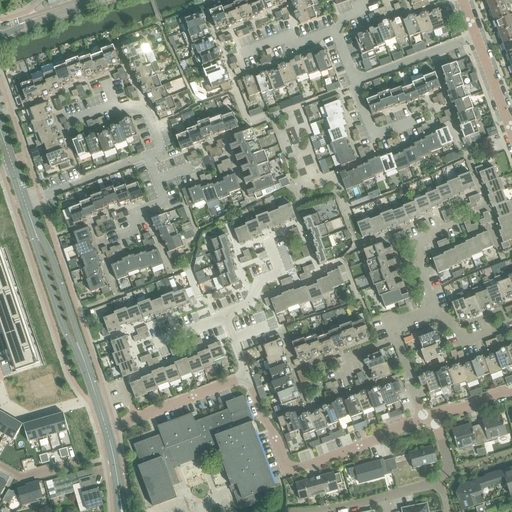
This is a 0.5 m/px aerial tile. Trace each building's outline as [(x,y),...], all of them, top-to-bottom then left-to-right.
[(241,0),(233,3),(234,5),(240,20),(240,19),(242,19),(242,20),(243,20),(246,19),(246,18),(246,17),(247,17),(247,18),(248,17),(248,16),(250,16),(251,15),(246,0),(245,0),(241,0)] [(245,0),(246,0),(251,15),(250,16),(251,18),(252,18),(252,19),(253,18),(252,16),(254,16),(254,17),(255,17),(258,16),(259,15),(258,14),(259,14),(259,15),(261,14),(260,13),(264,12),(263,10),(258,0),(245,0)] [(258,0),(263,10),(266,9),(266,10),(267,9),(268,8),(268,9),(269,10),(272,9),(272,7),(274,6),(275,8),(275,7),(276,6),(275,4),(274,5),(271,0),(258,0)] [(314,7),(311,0),(291,0),(292,1),(291,1),(291,2),(293,1),(293,3),(292,3),(292,4),(292,7),(294,8),(295,7),(295,8),(295,10),(296,9),(296,11),(297,12),(312,7),(314,7)] [(409,0),(410,2),(411,3),(412,3),(413,4),(411,5),(411,6),(412,5),(414,11),(429,5),(427,0),(409,0)] [(489,5),(490,10),(491,10),(505,5),(511,2),(511,0),(506,0),(503,1),(502,0),(484,0),(486,6),(489,5)] [(405,3),(399,5),(400,9),(401,11),(407,9),(405,3)] [(234,5),(223,9),(222,9),(228,24),(226,24),(227,26),(228,26),(228,27),(229,27),(228,26),(230,25),(231,26),(232,26),(235,25),(235,24),(235,23),(236,23),(236,24),(237,23),(240,22),(241,22),(240,19),(240,20),(234,5)] [(493,16),(495,22),(509,17),(505,5),(491,10),(490,10),(488,11),(490,17),(493,16)] [(225,25),(226,24),(228,24),(222,9),(223,9),(222,7),(210,12),(215,27),(214,27),(215,28),(216,28),(216,30),(217,30),(216,28),(218,27),(218,28),(220,29),(222,28),(223,26),(223,25),(224,26),(225,25)] [(317,19),(312,7),(297,12),(296,11),(294,12),(295,13),(294,13),(294,14),(296,13),(296,15),(295,17),(296,19),(297,20),(298,20),(298,22),(299,22),(300,25),(317,19)] [(281,10),(281,11),(283,15),(283,16),(287,14),(289,14),(287,8),(281,10)] [(430,14),(428,15),(427,15),(433,31),(435,38),(448,33),(446,28),(446,27),(443,19),(448,17),(445,8),(439,10),(438,9),(439,11),(437,12),(437,11),(435,10),(432,11),(432,13),(431,14),(431,13),(430,13),(430,14)] [(179,20),(184,32),(189,30),(189,31),(204,25),(206,25),(205,21),(205,20),(204,20),(204,19),(205,19),(205,17),(204,15),(203,14),(202,15),(202,13),(203,12),(201,12),(200,12),(200,13),(194,15),(185,18),(184,18),(179,20)] [(418,17),(416,18),(415,18),(421,34),(420,34),(421,35),(433,31),(427,15),(428,15),(428,13),(427,14),(426,12),(425,12),(426,14),(424,15),(424,14),(423,13),(420,14),(420,15),(420,16),(419,16),(418,16),(418,17)] [(376,19),(375,18),(374,13),(373,13),(368,15),(370,21),(376,19)] [(405,20),(403,21),(408,36),(409,38),(420,34),(421,34),(415,18),(416,18),(415,16),(414,16),(414,15),(413,15),(414,17),(412,17),(410,16),(408,17),(407,19),(408,19),(407,20),(407,19),(405,19),(405,20)] [(497,28),(499,33),(511,28),(511,15),(509,17),(495,22),(492,22),(495,29),(497,28)] [(393,23),(391,24),(390,24),(395,39),(396,40),(408,36),(403,21),(403,19),(402,20),(401,18),(400,18),(401,20),(399,21),(399,20),(398,19),(395,20),(394,22),(395,22),(394,23),(394,22),(392,22),(393,23)] [(377,27),(378,28),(379,28),(384,43),(385,43),(395,39),(390,24),(391,24),(390,22),(389,22),(389,20),(388,21),(389,22),(387,23),(387,22),(385,22),(383,22),(382,24),(382,25),(382,24),(380,25),(377,27)] [(193,43),(194,43),(194,42),(209,37),(208,35),(209,34),(209,33),(209,30),(207,30),(206,30),(206,29),(207,29),(206,28),(205,28),(204,25),(189,31),(189,30),(184,32),(182,33),(187,46),(192,44),(193,43)] [(366,34),(367,34),(373,49),(385,44),(385,43),(384,43),(379,28),(378,28),(375,30),(375,29),(374,29),(374,30),(373,30),(373,29),(371,29),(369,29),(368,31),(369,32),(367,32),(366,31),(366,32),(365,32),(366,34)] [(503,44),(511,41),(511,28),(499,33),(497,34),(499,40),(501,39),(503,44)] [(230,34),(225,37),(224,37),(226,41),(226,43),(232,40),(230,34)] [(374,50),(373,49),(367,34),(364,35),(364,34),(362,35),(363,36),(362,36),(362,35),(360,34),(358,35),(357,37),(358,38),(356,38),(355,36),(355,38),(354,39),(355,40),(356,40),(361,55),(361,56),(363,61),(369,59),(367,53),(374,50)] [(198,54),(199,54),(199,53),(214,47),(214,45),(214,44),(214,43),(213,44),(213,43),(214,42),(214,41),(213,39),(212,38),(211,38),(210,37),(212,36),(212,35),(209,37),(194,42),(194,43),(197,49),(191,51),(193,57),(197,55),(198,54)] [(127,60),(129,60),(144,54),(151,52),(148,45),(147,45),(145,39),(140,41),(139,43),(131,45),(129,40),(120,43),(122,49),(121,49),(123,49),(124,51),(123,51),(122,52),(123,55),(125,55),(126,56),(125,56),(125,57),(126,57),(127,60)] [(506,50),(507,55),(508,55),(511,53),(511,41),(504,44),(503,44),(501,45),(503,51),(506,50)] [(101,49),(102,52),(107,66),(110,65),(110,66),(112,66),(112,65),(113,65),(114,66),(116,65),(117,64),(117,63),(118,62),(119,64),(120,64),(119,62),(120,62),(120,60),(119,61),(113,45),(101,49)] [(199,53),(199,54),(203,65),(219,60),(220,59),(219,56),(220,55),(220,54),(219,54),(220,52),(219,50),(218,49),(217,49),(216,48),(218,47),(218,46),(217,47),(217,46),(214,47),(199,53)] [(318,56),(316,56),(315,57),(320,71),(320,72),(320,74),(328,71),(330,77),(336,74),(334,70),(333,69),(327,54),(328,54),(327,52),(326,50),(325,51),(326,53),(324,53),(324,52),(322,52),(320,53),(319,54),(320,55),(319,55),(319,54),(317,55),(318,56)] [(134,72),(136,72),(135,71),(150,66),(156,63),(152,51),(151,52),(144,54),(129,60),(130,62),(129,63),(130,64),(131,64),(130,64),(129,66),(130,68),(132,69),(133,71),(131,71),(131,72),(133,71),(134,72)] [(102,52),(91,56),(90,56),(96,71),(95,72),(96,73),(97,75),(97,73),(98,73),(99,73),(100,74),(103,73),(104,72),(103,71),(104,71),(105,71),(105,70),(108,69),(107,66),(102,52)] [(305,58),(304,59),(303,59),(302,59),(308,74),(307,74),(308,76),(320,72),(320,71),(315,57),(316,56),(315,54),(314,55),(314,53),(313,53),(314,55),(312,56),(311,54),(310,54),(307,55),(307,56),(307,57),(306,57),(305,57),(305,58)] [(90,55),(79,59),(84,74),(85,78),(86,77),(85,75),(87,75),(87,76),(89,76),(91,76),(92,74),(91,73),(92,73),(92,74),(94,73),(93,72),(95,72),(96,71),(90,56),(91,56),(90,55)] [(289,62),(290,63),(296,78),(307,74),(308,74),(302,59),(303,59),(304,59),(303,57),(302,57),(301,55),(300,56),(301,57),(299,58),(299,57),(297,57),(295,57),(295,59),(295,60),(294,60),(294,59),(292,60),(293,61),(289,62)] [(66,61),(66,63),(72,78),(73,78),(75,77),(76,78),(77,77),(77,76),(78,77),(79,78),(82,77),(82,75),(82,74),(84,74),(79,59),(78,57),(66,61)] [(229,59),(231,64),(231,65),(235,63),(237,63),(235,57),(229,59)] [(206,78),(207,77),(223,71),(222,68),(223,68),(222,67),(221,67),(221,66),(222,66),(223,65),(222,62),(220,61),(219,61),(219,60),(203,65),(201,66),(206,78)] [(444,76),(445,80),(459,75),(460,75),(456,63),(446,66),(444,61),(437,63),(439,69),(441,69),(444,75),(443,75),(443,76),(444,76)] [(54,68),(55,69),(61,84),(62,84),(63,83),(64,84),(65,84),(65,83),(66,84),(67,84),(70,83),(70,82),(70,81),(72,80),(73,82),(73,80),(74,80),(73,78),(72,78),(66,63),(54,68)] [(139,84),(141,83),(156,77),(158,76),(161,75),(156,63),(150,66),(135,71),(136,72),(136,74),(136,75),(137,75),(137,76),(136,76),(136,77),(136,80),(138,80),(139,80),(139,82),(137,83),(139,83),(139,84)] [(296,80),(296,78),(290,63),(287,65),(287,64),(285,64),(286,65),(285,65),(285,64),(283,64),(281,65),(280,66),(280,67),(279,68),(278,66),(277,66),(278,68),(277,68),(278,71),(279,71),(285,84),(296,80)] [(43,73),(44,76),(45,76),(50,91),(51,91),(53,90),(53,91),(54,90),(54,89),(55,89),(55,90),(56,91),(59,89),(60,88),(60,87),(61,87),(62,89),(63,88),(62,86),(62,84),(61,84),(55,69),(43,73)] [(224,70),(223,71),(207,77),(210,84),(204,86),(207,92),(212,90),(212,89),(220,86),(222,91),(231,88),(229,82),(230,82),(230,81),(228,82),(228,80),(229,78),(228,76),(227,75),(226,75),(226,73),(225,74),(224,70)] [(286,87),(285,84),(279,71),(278,71),(276,72),(276,71),(275,71),(275,72),(275,73),(274,72),(273,71),(270,72),(270,73),(270,74),(268,75),(267,75),(273,90),(273,91),(273,93),(275,98),(281,96),(278,90),(286,87)] [(258,77),(256,78),(255,78),(261,93),(260,93),(261,95),(273,90),(267,75),(268,75),(267,72),(266,72),(267,74),(265,75),(265,74),(263,73),(261,74),(260,75),(261,76),(260,76),(258,76),(258,77)] [(434,73),(423,77),(428,92),(429,92),(432,91),(432,92),(434,91),(433,90),(440,88),(434,73)] [(446,86),(448,92),(461,87),(463,87),(459,75),(445,80),(444,80),(445,84),(445,85),(445,86),(446,86)] [(35,98),(38,97),(39,97),(33,80),(33,78),(25,81),(23,76),(17,78),(19,83),(20,84),(23,91),(18,93),(22,104),(27,102),(27,103),(28,103),(27,101),(29,100),(29,101),(30,102),(33,101),(34,99),(36,99),(35,98)] [(44,76),(33,80),(39,97),(38,97),(38,98),(42,97),(42,98),(44,97),(43,96),(44,96),(45,97),(46,98),(48,97),(49,95),(49,94),(50,94),(51,96),(52,95),(51,93),(51,91),(50,91),(45,76),(44,76)] [(143,94),(148,93),(148,92),(162,87),(158,76),(156,77),(141,83),(142,85),(141,85),(142,86),(143,86),(143,87),(142,87),(141,88),(142,91),(144,91),(145,93),(143,94)] [(254,95),(260,93),(261,93),(255,78),(256,78),(255,76),(252,77),(252,76),(250,77),(250,78),(249,78),(249,77),(248,77),(245,78),(245,79),(245,80),(243,80),(243,78),(242,79),(242,80),(237,82),(241,91),(245,89),(248,97),(248,98),(250,103),(256,101),(254,95)] [(423,79),(412,83),(417,98),(418,98),(421,96),(422,97),(423,97),(423,96),(429,93),(429,92),(428,92),(423,77),(422,77),(423,79)] [(341,87),(339,82),(328,86),(330,91),(341,87)] [(153,104),(155,103),(169,98),(166,91),(172,88),(170,83),(165,85),(164,86),(162,87),(148,92),(148,93),(149,94),(148,95),(147,96),(148,99),(150,99),(151,99),(151,100),(150,100),(150,101),(151,101),(153,104)] [(401,87),(400,87),(406,102),(406,104),(411,103),(412,103),(412,102),(419,100),(418,98),(417,98),(412,83),(411,83),(412,85),(401,89),(401,87)] [(389,90),(394,105),(394,107),(398,105),(399,106),(400,105),(406,102),(400,87),(389,91),(389,90)] [(451,104),(454,103),(453,103),(465,98),(461,87),(448,92),(446,92),(448,96),(447,97),(447,98),(448,98),(451,104)] [(389,90),(377,94),(383,109),(387,108),(387,109),(388,108),(388,107),(394,105),(389,90)] [(434,105),(439,103),(438,101),(443,99),(441,93),(436,95),(437,97),(431,99),(434,105)] [(384,111),(383,109),(377,94),(377,96),(366,100),(372,115),(376,114),(377,114),(377,113),(384,111)] [(324,107),(328,118),(329,119),(342,114),(343,114),(342,109),(343,109),(342,107),(341,108),(339,102),(341,101),(339,95),(332,98),(334,103),(324,107)] [(172,97),(169,98),(155,103),(157,108),(156,108),(155,109),(156,112),(158,113),(159,112),(160,114),(158,115),(161,121),(174,116),(172,110),(176,109),(177,109),(182,107),(180,102),(175,104),(172,97)] [(455,108),(458,114),(471,109),(471,110),(473,109),(468,97),(465,98),(453,103),(454,103),(455,107),(454,107),(454,108),(455,108)] [(30,109),(34,120),(34,121),(48,116),(49,117),(51,116),(51,115),(53,114),(53,113),(51,114),(50,112),(51,112),(52,110),(51,108),(49,107),(48,108),(48,107),(49,107),(48,105),(48,106),(46,103),(30,109)] [(308,106),(304,108),(308,119),(313,117),(308,106)] [(458,120),(461,126),(474,121),(474,122),(480,119),(476,108),(473,109),(471,110),(471,109),(458,114),(456,115),(458,119),(457,119),(457,120),(458,120)] [(233,112),(221,117),(226,130),(226,132),(230,130),(231,131),(232,131),(232,130),(238,127),(233,112)] [(208,116),(208,118),(214,133),(214,135),(219,133),(219,134),(220,134),(220,133),(226,130),(221,117),(221,115),(215,118),(214,114),(208,116)] [(326,119),(330,130),(331,131),(342,126),(343,127),(346,126),(344,122),(345,121),(345,120),(344,120),(342,114),(329,119),(328,118),(326,119)] [(36,134),(37,133),(52,127),(52,125),(53,125),(53,123),(53,121),(51,120),(50,120),(51,119),(50,118),(49,119),(49,117),(48,116),(34,121),(34,120),(31,121),(36,134)] [(119,124),(120,125),(126,140),(133,137),(135,143),(140,141),(139,136),(137,135),(132,120),(133,120),(132,119),(131,119),(131,117),(130,117),(131,119),(129,120),(129,119),(127,119),(125,119),(124,121),(124,122),(123,121),(122,122),(119,124)] [(197,123),(198,125),(203,137),(209,135),(210,136),(211,135),(210,135),(214,133),(208,118),(197,123)] [(478,133),(474,122),(474,121),(461,126),(459,127),(461,131),(460,131),(460,132),(461,132),(463,138),(461,139),(464,145),(471,142),(469,137),(478,133)] [(107,128),(109,133),(114,146),(115,146),(127,142),(126,140),(120,125),(119,126),(118,125),(117,125),(117,126),(115,127),(114,126),(113,125),(110,126),(110,128),(110,129),(108,129),(107,127),(107,128)] [(186,130),(187,132),(188,132),(193,145),(199,142),(199,143),(200,143),(200,142),(204,140),(203,137),(198,125),(186,130)] [(40,140),(35,142),(37,147),(44,145),(44,143),(58,138),(57,135),(58,135),(58,134),(57,134),(57,133),(58,131),(58,129),(55,128),(54,127),(56,126),(54,126),(52,127),(37,133),(40,139),(40,140)] [(328,131),(332,143),(332,144),(345,139),(347,138),(346,134),(347,134),(346,132),(345,133),(343,127),(342,126),(331,131),(330,130),(328,131)] [(435,132),(436,134),(437,134),(442,147),(453,143),(447,128),(443,129),(443,128),(441,129),(441,130),(435,132)] [(231,151),(240,147),(257,141),(257,140),(252,129),(234,136),(236,143),(229,145),(229,144),(228,144),(231,151)] [(100,136),(99,136),(104,151),(103,151),(104,153),(116,149),(115,146),(114,146),(109,133),(107,133),(107,132),(105,132),(103,133),(102,134),(103,135),(102,135),(101,135),(100,135),(100,136)] [(194,146),(193,145),(188,132),(187,132),(176,136),(182,151),(188,148),(189,149),(190,149),(189,148),(194,146)] [(88,138),(87,138),(86,139),(91,153),(91,155),(103,151),(104,151),(99,136),(98,134),(97,135),(97,133),(96,133),(97,135),(95,135),(93,134),(91,135),(90,136),(91,137),(90,137),(89,137),(88,137),(88,138)] [(79,157),(91,153),(86,139),(87,138),(86,136),(85,136),(84,134),(84,136),(83,137),(82,136),(81,136),(78,136),(78,138),(78,139),(77,138),(76,139),(73,141),(79,157)] [(424,138),(425,140),(426,140),(431,153),(442,148),(442,147),(437,134),(436,134),(432,135),(432,134),(430,135),(431,136),(424,138)] [(58,138),(44,143),(44,145),(48,154),(48,155),(63,149),(63,150),(64,149),(63,146),(64,146),(63,145),(63,144),(64,143),(63,140),(62,139),(61,140),(60,138),(62,137),(60,137),(58,138)] [(215,145),(216,147),(218,151),(213,153),(211,149),(210,145),(205,147),(207,153),(209,152),(211,157),(214,156),(215,157),(223,154),(221,149),(223,148),(221,143),(223,143),(221,139),(216,142),(217,144),(215,145)] [(335,156),(337,155),(349,150),(349,149),(348,146),(349,145),(348,144),(347,144),(345,139),(332,144),(332,143),(330,144),(335,156)] [(237,161),(246,158),(263,151),(262,151),(258,140),(257,140),(257,141),(240,147),(243,154),(236,156),(235,154),(234,155),(237,161)] [(413,144),(415,147),(420,159),(431,154),(431,153),(426,140),(425,140),(421,141),(421,140),(420,141),(420,142),(413,144)] [(365,154),(370,152),(368,147),(363,149),(362,146),(357,148),(361,159),(366,157),(365,154)] [(403,152),(403,153),(404,153),(409,166),(410,166),(421,162),(420,159),(415,147),(411,148),(410,148),(410,149),(403,152)] [(34,160),(40,158),(37,148),(30,151),(34,160)] [(351,148),(349,149),(349,150),(337,155),(341,166),(356,161),(354,156),(355,156),(354,155),(351,148)] [(49,163),(44,165),(45,170),(46,171),(51,169),(52,168),(59,165),(61,170),(70,167),(68,161),(70,161),(70,160),(68,161),(67,161),(66,159),(67,159),(68,158),(67,155),(66,154),(64,155),(64,154),(65,154),(65,153),(64,153),(63,150),(63,149),(48,155),(46,155),(48,162),(49,163)] [(243,173),(245,172),(267,163),(269,163),(264,151),(262,151),(263,151),(246,158),(248,164),(241,167),(240,166),(243,173)] [(398,155),(392,157),(397,169),(396,169),(397,172),(410,167),(410,166),(409,166),(404,153),(403,153),(400,154),(399,154),(398,154),(398,155)] [(386,156),(380,159),(385,172),(384,172),(385,174),(396,169),(397,169),(392,157),(391,154),(387,156),(387,155),(386,156)] [(367,162),(368,164),(373,176),(374,177),(384,172),(385,172),(380,159),(379,157),(375,159),(375,158),(374,158),(374,159),(367,162)] [(227,169),(233,167),(229,159),(221,162),(222,164),(217,166),(220,174),(228,171),(227,169)] [(325,160),(318,162),(323,175),(330,173),(325,160)] [(249,183),(252,184),(254,181),(270,175),(272,175),(267,163),(245,172),(247,178),(244,179),(243,178),(245,185),(249,183)] [(357,168),(357,169),(363,183),(363,182),(374,178),(374,177),(373,176),(368,164),(364,165),(364,164),(363,165),(363,166),(357,168)] [(484,185),(486,184),(498,180),(494,168),(484,171),(482,166),(475,168),(477,174),(480,174),(484,185)] [(364,184),(363,182),(363,183),(357,169),(353,171),(353,170),(352,170),(352,171),(346,173),(345,171),(339,174),(342,181),(346,191),(364,184)] [(458,177),(459,179),(459,178),(464,192),(475,187),(470,173),(458,177)] [(223,179),(224,181),(229,193),(240,189),(235,174),(230,176),(230,175),(228,176),(228,177),(223,179)] [(275,186),(270,175),(254,181),(252,184),(254,189),(246,192),(249,199),(249,198),(248,196),(253,195),(253,196),(254,195),(256,200),(264,197),(264,196),(268,195),(266,189),(275,186)] [(448,184),(453,197),(464,193),(464,192),(459,178),(459,179),(447,183),(448,184)] [(486,184),(490,195),(502,191),(504,190),(500,179),(498,180),(486,184)] [(217,184),(213,185),(213,186),(218,199),(217,199),(218,201),(230,196),(229,193),(224,181),(218,183),(216,183),(217,184)] [(138,183),(126,187),(131,200),(131,202),(138,199),(138,200),(140,200),(139,199),(143,197),(138,183)] [(208,186),(201,188),(206,200),(205,200),(206,203),(217,199),(218,199),(213,186),(213,185),(213,184),(209,185),(208,185),(207,185),(208,186)] [(437,190),(436,190),(441,203),(453,199),(453,197),(448,184),(436,188),(437,190)] [(126,185),(114,189),(118,201),(119,204),(126,202),(127,202),(127,201),(131,200),(126,187),(126,185)] [(193,205),(205,200),(206,200),(201,188),(200,185),(196,187),(196,186),(195,186),(195,187),(189,190),(188,187),(182,190),(184,197),(190,195),(193,205)] [(101,191),(102,192),(107,206),(107,205),(113,203),(114,204),(115,204),(115,203),(118,201),(114,189),(113,186),(101,191)] [(368,194),(370,199),(381,196),(379,190),(368,194)] [(442,205),(441,203),(436,190),(425,194),(426,196),(431,209),(442,205)] [(492,208),(495,207),(506,203),(502,191),(490,195),(488,196),(492,208)] [(90,196),(91,198),(96,211),(102,209),(103,210),(104,209),(104,208),(108,207),(107,205),(107,206),(102,192),(90,196)] [(468,198),(470,203),(476,201),(481,199),(479,194),(468,198)] [(350,202),(350,203),(352,207),(370,200),(368,195),(352,201),(350,202)] [(432,210),(431,209),(426,196),(414,200),(415,202),(420,215),(432,210)] [(79,203),(80,204),(85,217),(86,217),(92,215),(92,216),(93,215),(97,213),(96,211),(91,198),(79,203)] [(476,201),(470,203),(465,205),(467,210),(478,206),(476,201)] [(403,206),(404,207),(409,221),(421,216),(420,215),(415,202),(403,206)] [(495,207),(499,219),(511,214),(511,206),(510,202),(506,203),(495,207)] [(72,219),(67,221),(70,228),(76,226),(75,224),(81,221),(81,222),(83,222),(82,221),(86,219),(86,217),(85,217),(80,204),(69,209),(72,219)] [(279,208),(279,209),(280,209),(284,223),(285,223),(296,219),(290,204),(279,208)] [(184,220),(188,218),(184,206),(179,208),(184,220)] [(404,207),(392,212),(397,225),(398,227),(410,222),(409,221),(404,207)] [(449,215),(454,213),(452,208),(441,212),(445,222),(450,220),(449,215)] [(279,209),(268,214),(273,227),(273,229),(285,224),(285,223),(284,223),(280,209),(279,209)] [(380,214),(380,216),(381,216),(386,229),(397,225),(392,212),(392,210),(380,214)] [(156,231),(159,230),(171,225),(166,213),(156,217),(154,211),(147,214),(149,220),(151,220),(154,225),(153,226),(153,227),(154,227),(156,231)] [(481,226),(492,222),(488,211),(483,213),(484,219),(479,221),(481,226)] [(256,217),(257,219),(262,231),(273,227),(268,214),(268,212),(256,217)] [(308,231),(310,230),(310,229),(323,225),(322,225),(318,213),(308,217),(306,212),(299,214),(301,220),(303,219),(308,231)] [(497,219),(501,231),(511,226),(511,214),(499,219),(497,219)] [(387,231),(386,229),(381,216),(380,216),(369,220),(374,233),(375,235),(387,231)] [(102,224),(102,222),(102,223),(100,219),(95,221),(97,226),(94,227),(98,238),(103,236),(99,226),(102,224)] [(245,224),(246,225),(251,238),(263,234),(262,231),(257,219),(245,224)] [(362,238),(374,233),(369,220),(369,219),(357,223),(362,238)] [(418,230),(429,226),(427,221),(416,225),(418,230)] [(468,233),(478,229),(476,224),(471,226),(469,221),(464,223),(468,233)] [(163,242),(165,241),(165,240),(178,235),(174,223),(171,225),(159,230),(161,236),(160,236),(161,237),(162,237),(163,242)] [(310,229),(310,230),(314,241),(315,241),(328,236),(329,236),(325,224),(322,225),(323,225),(310,229)] [(252,240),(251,238),(246,225),(235,230),(240,245),(252,240)] [(511,240),(511,226),(501,231),(499,231),(503,243),(501,244),(503,250),(511,247),(509,242),(511,240)] [(74,232),(78,244),(91,239),(91,240),(93,239),(90,233),(91,232),(91,231),(90,231),(88,227),(74,232)] [(289,237),(294,235),(300,233),(298,228),(287,232),(289,237)] [(212,240),(216,252),(229,247),(231,247),(226,235),(229,234),(227,229),(219,231),(221,237),(212,240)] [(403,231),(400,232),(393,235),(396,244),(397,246),(403,244),(400,238),(405,236),(403,231)] [(477,236),(477,237),(478,237),(482,251),(483,251),(494,246),(488,232),(477,236)] [(180,234),(178,235),(165,240),(165,241),(167,244),(165,245),(166,247),(168,246),(170,252),(168,253),(170,259),(177,257),(175,251),(185,247),(180,234)] [(313,241),(317,253),(317,254),(331,249),(332,248),(328,236),(315,241),(314,241),(313,241)] [(466,242),(466,243),(467,243),(471,257),(472,256),(483,252),(483,251),(482,251),(478,237),(477,237),(466,242)] [(64,250),(63,250),(64,254),(77,249),(80,257),(82,256),(95,251),(93,245),(93,244),(93,243),(92,243),(91,240),(91,239),(78,244),(75,244),(76,246),(68,248),(64,250)] [(437,243),(438,244),(439,248),(450,244),(448,239),(437,243)] [(0,243),(0,336),(12,373),(44,363),(5,248),(2,249),(0,243)] [(364,250),(366,257),(385,250),(382,243),(364,250)] [(455,248),(455,249),(461,262),(472,258),(472,256),(471,257),(467,243),(466,243),(455,248)] [(118,253),(123,251),(121,246),(116,248),(115,247),(110,249),(111,251),(109,252),(107,247),(101,250),(103,255),(106,254),(108,258),(113,256),(112,254),(117,252),(118,253)] [(304,259),(310,257),(306,246),(301,248),(304,259)] [(214,252),(218,264),(232,259),(232,260),(234,259),(229,247),(216,252),(214,252)] [(367,262),(367,263),(385,256),(394,252),(392,247),(385,250),(366,257),(368,261),(367,262)] [(335,261),(331,249),(317,254),(317,253),(316,254),(320,266),(335,261)] [(444,254),(444,255),(449,268),(450,268),(461,264),(461,262),(455,249),(444,254)] [(82,256),(87,267),(99,263),(100,263),(101,262),(99,256),(100,255),(99,254),(98,254),(97,250),(95,251),(82,256)] [(153,252),(147,254),(146,255),(151,267),(151,268),(152,269),(164,265),(158,250),(155,252),(154,251),(153,252)] [(198,250),(196,259),(204,256),(206,256),(204,252),(203,251),(198,250)] [(242,264),(252,261),(248,250),(243,252),(245,257),(240,259),(242,264)] [(407,257),(411,256),(409,250),(400,254),(404,265),(410,263),(407,257)] [(140,255),(135,257),(134,257),(139,270),(139,272),(151,268),(151,267),(146,255),(147,254),(146,253),(142,255),(142,254),(140,255)] [(450,269),(450,268),(449,268),(444,255),(433,259),(438,274),(450,269)] [(123,260),(123,262),(124,261),(129,274),(139,270),(134,257),(135,257),(134,256),(131,257),(130,257),(129,257),(129,258),(123,260)] [(367,263),(370,269),(388,263),(387,262),(385,256),(367,263)] [(217,264),(221,276),(234,271),(234,272),(236,271),(232,260),(232,259),(218,264),(217,264)] [(369,274),(370,276),(389,269),(388,268),(396,264),(394,259),(387,262),(388,263),(370,269),(371,273),(369,274)] [(129,276),(129,274),(124,261),(123,262),(120,263),(119,262),(118,263),(118,264),(112,266),(118,280),(129,276)] [(84,268),(89,279),(89,280),(102,275),(104,274),(101,268),(102,268),(102,266),(101,266),(100,263),(99,263),(87,267),(84,268)] [(305,274),(310,272),(315,270),(313,265),(303,269),(305,274)] [(327,274),(328,277),(332,289),(333,289),(344,285),(341,275),(346,273),(343,266),(337,268),(338,270),(327,274)] [(370,276),(373,283),(398,273),(397,271),(391,274),(389,269),(370,276)] [(201,271),(195,273),(199,284),(210,280),(209,276),(206,277),(203,270),(201,271)] [(238,283),(234,272),(234,271),(221,276),(219,277),(224,289),(234,285),(236,291),(243,288),(240,282),(238,283)] [(312,277),(310,272),(305,274),(300,276),(301,281),(312,277)] [(375,286),(376,289),(399,280),(398,277),(399,276),(398,273),(373,283),(374,286),(375,286)] [(103,278),(102,275),(89,280),(89,279),(87,280),(92,292),(101,289),(103,294),(110,291),(108,286),(107,286),(104,280),(105,279),(104,278),(103,278)] [(496,283),(497,285),(498,285),(503,300),(504,299),(508,298),(509,299),(510,299),(511,298),(511,286),(509,279),(502,281),(500,276),(494,278),(496,283)] [(174,294),(173,294),(178,307),(179,309),(190,304),(191,307),(197,304),(194,297),(189,299),(185,290),(179,292),(173,277),(168,279),(171,285),(174,294)] [(317,281),(318,284),(322,296),(334,292),(333,289),(332,289),(328,277),(317,281)] [(283,287),(293,283),(291,278),(281,282),(283,287)] [(142,279),(135,282),(137,287),(145,284),(142,279)] [(164,280),(161,281),(163,287),(171,285),(168,279),(164,280)] [(376,289),(379,295),(404,285),(403,282),(400,283),(399,280),(376,289)] [(414,292),(420,290),(416,280),(410,282),(414,292)] [(206,282),(199,285),(201,291),(208,288),(206,282)] [(485,289),(486,290),(487,290),(492,305),(493,305),(497,304),(499,305),(502,304),(502,303),(502,302),(504,301),(504,299),(503,300),(498,285),(497,285),(491,287),(489,282),(484,284),(483,284),(485,289)] [(318,284),(306,288),(311,302),(311,303),(323,299),(322,296),(318,284)] [(381,297),(383,301),(401,294),(400,291),(402,287),(403,288),(405,287),(404,285),(379,295),(379,297),(381,297)] [(306,287),(294,291),(299,305),(298,305),(299,306),(311,302),(306,288),(306,287)] [(475,295),(475,296),(476,296),(481,311),(482,311),(486,309),(487,310),(488,311),(491,310),(492,308),(491,308),(493,307),(493,305),(492,305),(487,290),(486,290),(480,293),(478,287),(472,289),(474,294),(475,295)] [(282,294),(282,296),(282,295),(287,309),(288,309),(298,305),(299,305),(294,291),(293,289),(282,294)] [(161,297),(161,298),(162,298),(167,311),(178,307),(173,294),(173,292),(161,297)] [(402,296),(401,294),(383,301),(385,308),(397,303),(400,309),(407,306),(405,301),(411,298),(409,293),(402,296)] [(465,317),(469,315),(470,315),(464,301),(464,299),(464,298),(462,293),(457,295),(458,300),(452,303),(458,320),(460,319),(460,320),(462,321),(465,320),(465,318),(465,317)] [(288,310),(288,309),(287,309),(282,295),(282,296),(271,300),(270,297),(264,300),(267,307),(273,305),(276,315),(288,310)] [(476,296),(475,296),(464,301),(470,315),(469,315),(470,317),(472,316),(473,317),(474,318),(477,317),(477,315),(482,313),(482,311),(481,311),(476,296)] [(168,313),(167,311),(162,298),(161,298),(150,302),(155,314),(156,317),(168,313)] [(137,304),(138,305),(143,319),(144,318),(155,314),(150,302),(149,299),(137,304)] [(138,305),(127,310),(131,323),(132,324),(144,320),(144,318),(143,319),(138,305)] [(114,312),(114,314),(115,314),(120,327),(121,327),(131,323),(127,310),(126,308),(114,312)] [(121,328),(121,327),(120,327),(115,314),(114,314),(103,318),(107,328),(101,330),(104,337),(110,335),(110,333),(121,328)] [(359,322),(352,324),(357,339),(358,341),(360,340),(360,341),(362,342),(364,341),(365,340),(365,339),(370,337),(364,320),(365,319),(363,314),(357,316),(359,322)] [(167,332),(172,330),(168,320),(158,324),(160,329),(165,327),(167,332)] [(339,327),(340,328),(345,343),(346,343),(347,343),(348,344),(349,344),(352,343),(353,342),(352,341),(357,339),(352,324),(351,322),(339,327)] [(137,330),(139,335),(144,333),(149,331),(147,326),(137,330)] [(416,333),(418,339),(419,340),(423,350),(437,345),(439,344),(438,342),(440,342),(440,340),(439,338),(438,337),(437,338),(435,333),(433,327),(427,329),(416,333)] [(328,333),(328,334),(329,334),(334,349),(335,349),(339,347),(340,348),(341,349),(343,348),(344,346),(346,345),(346,343),(345,343),(340,328),(328,333)] [(411,336),(403,339),(403,340),(405,345),(419,340),(418,339),(416,333),(416,332),(411,334),(411,336)] [(146,339),(144,333),(139,335),(133,337),(135,343),(146,339)] [(265,351),(267,358),(283,352),(283,353),(284,352),(282,347),(283,347),(284,345),(283,342),(280,342),(280,341),(281,340),(279,334),(269,338),(271,343),(263,346),(262,345),(257,347),(259,353),(265,351)] [(329,334),(328,334),(317,338),(322,352),(323,355),(325,354),(326,355),(327,356),(330,355),(331,353),(330,352),(335,350),(335,349),(334,349),(329,334)] [(316,335),(304,340),(310,355),(310,356),(312,355),(313,356),(314,357),(317,356),(318,355),(317,354),(322,352),(317,338),(316,335)] [(111,342),(116,353),(128,349),(128,350),(130,348),(126,336),(111,342)] [(192,347),(203,343),(201,338),(190,342),(192,347)] [(305,356),(310,355),(304,340),(304,338),(292,343),(298,359),(293,361),(295,366),(301,364),(299,359),(300,358),(301,359),(303,360),(305,359),(306,357),(305,356)] [(208,347),(209,349),(214,362),(214,361),(226,357),(220,342),(208,347)] [(173,357),(183,353),(181,347),(176,349),(174,344),(169,346),(173,357)] [(439,350),(437,345),(423,350),(421,351),(426,363),(437,359),(439,364),(445,362),(443,356),(442,356),(441,355),(442,354),(443,352),(442,350),(441,349),(439,350)] [(496,353),(496,355),(502,370),(511,366),(511,361),(507,349),(505,350),(505,349),(503,348),(501,349),(500,351),(500,352),(496,353)] [(117,366),(119,366),(118,366),(132,360),(128,350),(128,349),(116,353),(112,354),(117,366)] [(198,354),(198,356),(199,356),(203,368),(204,368),(215,364),(214,361),(214,362),(209,349),(198,354)] [(266,358),(270,370),(286,364),(286,365),(287,364),(287,362),(288,360),(287,358),(285,357),(284,357),(283,353),(283,352),(267,358),(266,358)] [(369,370),(371,369),(385,364),(381,352),(364,358),(365,361),(364,361),(363,363),(364,365),(366,366),(367,365),(369,370)] [(151,354),(146,356),(148,362),(147,362),(149,367),(160,363),(158,358),(153,360),(151,354)] [(503,372),(502,370),(496,355),(494,356),(494,355),(492,354),(490,355),(489,357),(484,359),(489,374),(490,376),(503,372)] [(198,356),(188,360),(187,360),(192,373),(192,375),(204,370),(204,368),(203,368),(199,356),(198,356)] [(471,362),(472,364),(472,363),(478,378),(489,374),(484,359),(484,358),(481,358),(479,357),(476,358),(476,359),(476,360),(471,362)] [(174,363),(175,365),(180,378),(181,377),(192,373),(187,360),(188,360),(187,358),(174,363)] [(329,360),(330,362),(332,366),(338,364),(336,360),(335,358),(329,360)] [(133,360),(132,360),(118,366),(119,366),(123,377),(138,371),(133,360)] [(465,366),(460,368),(466,383),(465,383),(466,384),(478,380),(478,378),(472,363),(472,364),(470,364),(470,363),(468,363),(466,364),(465,365),(465,366)] [(271,377),(273,382),(288,377),(289,377),(290,376),(290,374),(291,372),(290,370),(289,369),(288,369),(286,365),(286,364),(270,370),(263,373),(265,379),(271,377)] [(387,364),(385,364),(371,369),(373,374),(371,375),(371,376),(372,379),(373,379),(374,379),(375,381),(391,376),(387,364)] [(175,365),(164,369),(169,382),(169,384),(181,379),(181,377),(180,378),(175,365)] [(453,369),(448,370),(453,386),(454,387),(454,388),(455,393),(461,391),(459,385),(465,383),(466,383),(460,368),(460,366),(458,367),(457,366),(456,365),(453,366),(453,368),(453,369)] [(152,372),(152,374),(152,373),(157,387),(158,386),(169,382),(164,369),(163,367),(152,372)] [(441,371),(436,373),(441,389),(442,392),(443,395),(447,394),(448,393),(447,388),(453,386),(448,370),(448,369),(445,370),(445,369),(443,368),(441,369),(441,370),(441,371)] [(441,389),(436,373),(435,372),(430,374),(430,373),(429,372),(426,373),(425,375),(425,376),(424,376),(423,376),(418,378),(421,387),(427,385),(429,392),(429,394),(431,399),(436,397),(435,394),(442,392),(441,389)] [(141,378),(141,379),(146,393),(147,393),(158,388),(158,386),(157,387),(152,373),(152,374),(141,378)] [(112,375),(106,377),(108,383),(114,381),(112,375)] [(276,395),(278,395),(278,394),(293,389),(293,388),(292,387),(293,386),(293,385),(293,382),(291,381),(290,382),(289,377),(288,377),(273,382),(271,382),(276,395)] [(147,394),(147,393),(146,393),(141,379),(130,384),(135,399),(147,394)] [(385,389),(380,391),(386,405),(386,406),(386,407),(393,404),(396,410),(401,408),(400,403),(398,402),(395,394),(401,392),(397,383),(392,385),(392,386),(390,387),(390,386),(388,385),(385,386),(385,388),(385,389)] [(294,388),(293,388),(293,389),(278,394),(278,395),(282,406),(291,403),(293,408),(299,406),(298,402),(299,401),(298,398),(299,397),(299,396),(298,393),(297,392),(296,393),(294,388)] [(373,392),(368,393),(374,408),(374,410),(386,406),(386,405),(380,391),(380,389),(378,390),(377,389),(376,388),(373,389),(372,391),(373,392)] [(356,396),(356,397),(362,413),(374,408),(368,393),(368,391),(365,392),(363,391),(361,392),(360,393),(360,394),(356,396)] [(260,493),(275,487),(251,423),(253,422),(243,396),(225,403),(228,410),(195,422),(192,414),(158,426),(160,434),(134,444),(142,464),(138,465),(149,493),(153,506),(177,498),(173,486),(180,483),(173,466),(203,455),(204,456),(218,451),(219,455),(231,486),(234,492),(240,510),(263,501),(260,493)] [(349,400),(344,401),(350,416),(351,418),(362,414),(362,413),(356,397),(354,398),(354,397),(352,397),(350,398),(349,399),(349,400)] [(332,404),(332,406),(333,406),(338,421),(339,421),(350,416),(344,401),(344,400),(341,401),(341,400),(339,399),(337,400),(336,401),(337,403),(332,404)] [(321,410),(321,412),(321,411),(327,427),(327,426),(339,422),(339,421),(338,421),(333,406),(332,406),(327,408),(327,407),(326,406),(323,407),(322,408),(323,409),(321,410)] [(403,414),(401,408),(396,410),(396,412),(389,414),(390,419),(403,414)] [(314,414),(310,416),(309,416),(315,431),(316,432),(328,428),(327,426),(327,427),(321,411),(321,412),(319,412),(317,411),(315,412),(314,413),(314,414)] [(64,413),(53,416),(58,433),(69,430),(64,413)] [(294,432),(301,430),(297,419),(298,418),(296,413),(290,415),(290,414),(288,414),(286,414),(285,416),(286,417),(284,418),(283,416),(278,418),(281,428),(286,426),(289,433),(289,436),(291,440),(296,438),(294,432)] [(302,417),(298,418),(297,419),(301,430),(303,435),(302,436),(304,441),(310,439),(308,434),(315,431),(309,416),(310,416),(309,414),(307,415),(306,414),(305,414),(302,415),(302,416),(302,417)] [(5,415),(0,422),(0,432),(5,435),(13,420),(5,415)] [(53,416),(43,419),(48,436),(58,433),(53,416)] [(484,429),(478,430),(482,445),(489,443),(488,440),(505,436),(503,426),(504,426),(501,416),(492,419),(492,420),(482,422),(484,429)] [(43,419),(34,422),(39,439),(48,436),(43,419)] [(13,420),(5,435),(14,440),(23,425),(13,420)] [(34,422),(23,425),(28,442),(39,439),(34,422)] [(476,446),(482,445),(478,430),(472,432),(470,426),(460,429),(460,428),(451,430),(454,440),(455,440),(458,449),(459,449),(460,451),(471,448),(470,445),(475,444),(476,446)] [(342,431),(330,435),(330,436),(332,441),(344,436),(342,431)] [(319,440),(309,443),(311,448),(320,445),(319,440)] [(413,469),(437,462),(433,446),(409,452),(413,469)] [(394,459),(389,460),(392,471),(398,469),(394,459)] [(368,481),(384,477),(379,460),(354,467),(358,483),(368,480),(368,481)] [(386,473),(392,471),(389,460),(383,462),(386,473)] [(92,469),(76,474),(79,484),(87,511),(103,506),(101,498),(103,497),(101,492),(99,493),(97,488),(96,488),(93,476),(94,476),(92,469)] [(510,495),(511,494),(511,472),(486,480),(485,478),(460,486),(457,494),(460,502),(463,510),(485,503),(481,489),(502,483),(506,485),(510,495)] [(334,473),(314,478),(319,495),(338,489),(336,483),(342,481),(339,473),(334,475),(334,473)] [(76,474),(46,482),(51,499),(74,492),(73,486),(79,484),(76,474)] [(299,500),(319,495),(314,478),(295,484),(299,500)] [(31,501),(42,498),(37,482),(25,485),(26,488),(11,492),(8,490),(2,501),(9,504),(13,497),(19,495),(22,506),(31,503),(31,501)]
